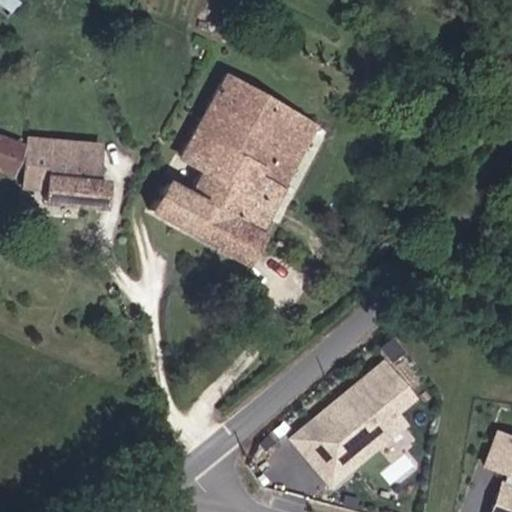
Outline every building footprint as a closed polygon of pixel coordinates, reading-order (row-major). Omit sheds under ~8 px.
[(163,182),(149,211),(239,259),(259,220),(312,114),(220,68),(180,151),(201,163),(185,190),(163,182)] [(52,76),(49,177),(79,178),(82,76),(52,76)] [(19,140),(0,134),(0,172),(7,175),(19,140)] [(105,179),(79,178),(49,177),(48,207),(103,208),(105,179)] [(377,355),(283,436),(324,484),(400,419),(391,409),(410,393),(377,355)] [(511,511),(511,435),(488,427),(475,464),(495,471),(479,511),(511,511)]
